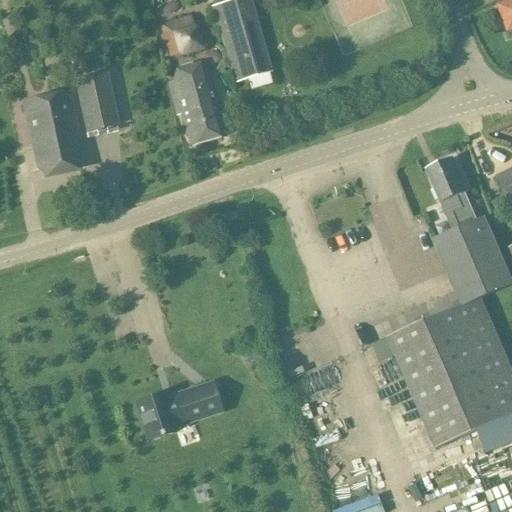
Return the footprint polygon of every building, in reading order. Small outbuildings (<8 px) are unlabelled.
[(250,91),(271,85),(246,0),(244,0),(212,9),(234,83),(247,79),(250,91)] [(318,0),(297,0),(301,10),(319,3),(318,0)] [(511,0),(496,7),(506,33),(511,30),(511,0)] [(169,59),(180,56),(180,57),(205,51),(198,25),(194,26),(192,17),(160,25),(169,59)] [(218,113),(207,73),(168,84),(176,113),(177,117),(182,116),(190,147),(225,138),(218,113)] [(77,85),(83,113),(88,135),(117,128),(115,118),(114,113),(107,79),(77,85)] [(22,103),(24,113),(37,171),(82,162),(72,113),(68,93),(22,103)] [(454,159),(426,170),(428,170),(447,213),(454,211),(461,227),(480,218),(454,159)] [(511,205),(511,169),(495,177),(510,207),(511,205)] [(432,241),(462,307),(387,339),(435,451),(476,433),(511,417),(511,369),(482,300),(511,287),(511,279),(485,217),(432,241)] [(494,303),(485,307),(494,323),(502,320),(494,303)] [(165,390),(133,402),(148,443),(178,432),(177,428),(226,413),(215,380),(166,395),(165,390)] [(511,443),(511,417),(476,433),(486,455),(511,443)]
